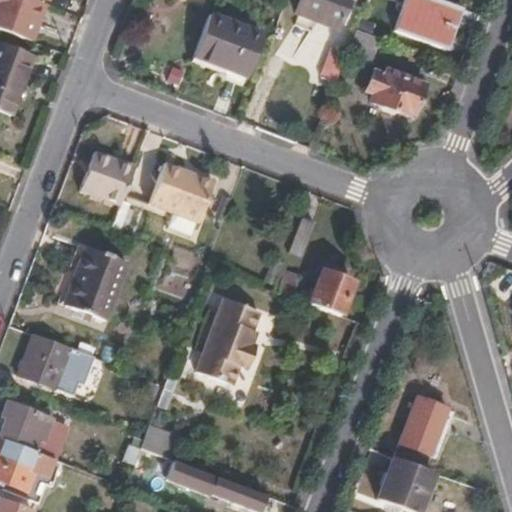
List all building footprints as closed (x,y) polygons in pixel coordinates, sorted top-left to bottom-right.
[(37,25),(44,6),(28,0),(2,0),(0,7),(0,30),(21,39),(27,21),(37,25)] [(338,30),(349,0),(299,0),(294,14),(315,22),(338,30)] [(442,46),(455,7),(436,0),(405,0),(395,28),(442,46)] [(312,32),(315,22),(294,14),(291,24),(312,32)] [(243,76),(259,34),(206,15),(191,56),(243,76)] [(30,42),(37,25),(27,21),(21,39),(30,42)] [(369,64),(378,38),(355,29),(350,43),(346,56),(369,64)] [(336,82),(346,56),(350,43),(335,38),(321,77),(336,82)] [(0,115),(9,119),(33,58),(0,45),(0,115)] [(411,115),(423,85),(383,70),(381,76),(371,72),(364,91),(371,94),(369,102),(407,117),(411,115)] [(126,187),(134,166),(93,150),(78,191),(118,207),(120,202),(126,187)] [(199,224),(214,183),(163,164),(148,205),(171,214),(195,223),(199,224)] [(195,223),(171,214),(166,228),(190,236),(195,223)] [(300,259),(313,225),(298,220),(285,253),(300,259)] [(101,320),(122,262),(81,248),(60,305),(101,320)] [(339,317),(352,282),(322,271),(310,305),(339,317)] [(291,298),(296,286),(276,278),(271,291),(291,298)] [(248,345),(253,333),(260,314),(224,301),(206,347),(246,362),(252,346),(248,345)] [(252,346),(257,334),(253,333),(248,345),(252,346)] [(81,385),(91,358),(30,335),(15,374),(54,388),(72,395),(76,383),(81,385)] [(251,364),(257,348),(252,346),(246,362),(251,364)] [(232,387),(239,369),(243,370),(246,362),(206,347),(196,374),(232,387)] [(174,389),(179,378),(168,375),(164,385),(174,389)] [(166,410),(174,389),(164,385),(156,407),(166,410)] [(433,453),(450,408),(416,395),(398,440),(433,453)] [(45,440),(52,420),(35,413),(5,402),(1,416),(0,416),(0,440),(33,452),(39,438),(45,440)] [(169,460),(177,436),(147,426),(143,436),(139,449),(149,453),(169,460)] [(46,480),(53,460),(33,452),(0,440),(0,483),(24,493),(31,474),(46,480)] [(135,490),(149,453),(139,449),(124,486),(135,490)] [(415,511),(417,511),(433,472),(393,456),(378,499),(415,511)] [(253,511),(257,511),(264,496),(164,459),(158,477),(253,511)] [(0,511),(30,511),(31,511),(0,499),(0,511)]
